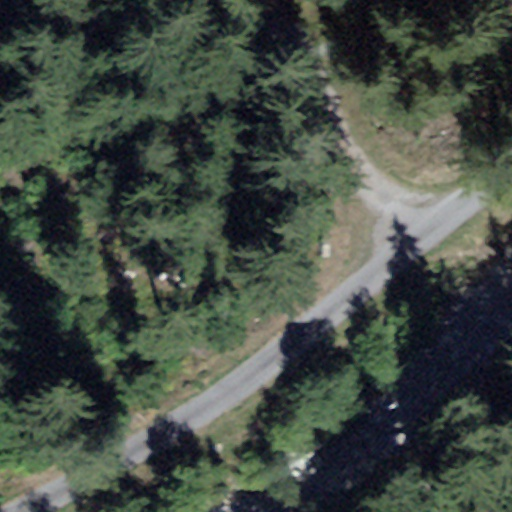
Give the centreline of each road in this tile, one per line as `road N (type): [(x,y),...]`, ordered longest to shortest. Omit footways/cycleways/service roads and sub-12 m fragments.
road 1 (unclassified): [(511,176),(26,511)]
road 2 (track): [(294,0),(401,260)]
